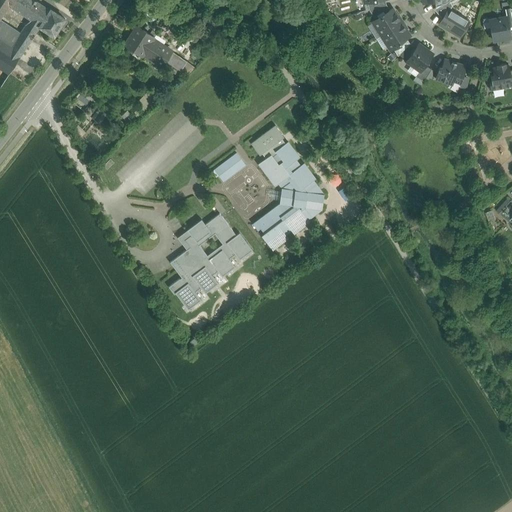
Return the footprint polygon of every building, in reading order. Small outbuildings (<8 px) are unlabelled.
[(50,10),(34,0),(0,0),(0,68),(9,74),(39,28),(40,27),(50,10)] [(385,0),(375,0),(367,2),(369,9),(386,4),(385,0)] [(450,0),(434,9),(442,19),(449,8),(450,9),(452,6),(450,0)] [(386,4),(369,9),(374,18),(382,13),(384,14),(390,10),(386,4)] [(401,22),(393,8),(390,10),(384,14),(373,21),(382,35),(401,22)] [(450,9),(449,8),(442,19),(439,24),(460,36),(470,20),(450,9)] [(65,19),(51,9),(50,10),(40,27),(54,36),(65,19)] [(506,16),(489,20),(493,40),(510,37),(508,26),(506,17),(506,16)] [(410,35),(401,22),(382,35),(391,48),(406,38),(410,35)] [(153,37),(137,26),(125,45),(141,55),(143,54),(152,39),(153,37)] [(406,38),(391,48),(392,49),(398,56),(410,43),(406,38)] [(172,52),(152,39),(143,54),(163,67),(172,52)] [(419,44),(407,61),(420,70),(420,71),(424,65),(432,53),(419,44)] [(187,61),(172,52),(163,67),(165,68),(169,63),(180,71),(187,61)] [(466,66),(444,59),(442,68),(439,67),(436,79),(448,83),(454,80),(460,82),(465,69),(466,66)] [(505,63),(501,64),(501,65),(492,67),(493,74),(490,74),(491,78),(489,79),(489,80),(488,82),(489,87),(491,88),(491,90),(505,87),(505,86),(511,85),(511,84),(510,70),(508,64),(506,65),(505,63)] [(431,69),(424,65),(420,71),(420,70),(416,76),(424,81),(431,69)] [(465,69),(460,82),(463,86),(466,88),(471,70),(465,69)] [(276,124),(252,141),(264,158),(288,141),(276,124)] [(299,157),(287,141),(275,151),(277,153),(273,156),(271,154),(258,163),(275,186),(278,183),(282,187),(279,203),(253,223),(258,230),(260,228),(264,233),(261,235),(272,249),(288,238),(286,234),(291,230),(294,233),(309,222),(308,220),(321,209),(322,209),(324,193),(313,180),(315,179),(304,163),(300,165),(296,160),(299,157)] [(236,153),(215,169),(223,180),(245,164),(236,153)] [(511,200),(499,213),(509,221),(511,219),(511,216),(511,200)] [(236,235),(219,213),(204,224),(201,220),(178,237),(188,249),(170,262),(182,278),(170,286),(187,309),(200,299),(195,293),(202,288),(205,292),(217,283),(214,278),(221,273),(223,276),(235,267),(233,264),(252,250),(239,233),(236,235)]
